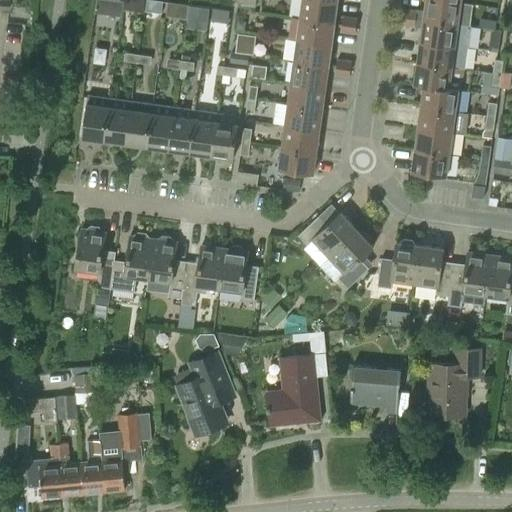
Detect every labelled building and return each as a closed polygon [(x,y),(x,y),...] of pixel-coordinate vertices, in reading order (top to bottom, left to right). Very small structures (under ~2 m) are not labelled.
[(2,0),(0,0),(0,2),(0,9),(9,11),(10,1),(2,0)] [(169,0),(166,14),(188,19),(186,26),(205,31),(211,9),(173,0),(169,0)] [(328,0),(302,0),(300,18),(334,22),(337,1),(328,0)] [(441,0),(426,0),(424,19),(458,24),(461,3),(441,0)] [(228,22),(231,10),(214,7),(212,19),(228,22)] [(403,9),(402,16),(415,18),(417,11),(403,9)] [(343,16),(342,23),(356,25),(357,18),(343,16)] [(414,26),(415,18),(402,16),(400,24),(414,26)] [(331,44),(334,22),(300,18),(292,17),(288,39),(297,40),(297,39),(331,44)] [(455,46),(467,47),(470,26),(458,24),(424,19),(420,41),(455,46)] [(355,34),(356,25),(342,23),(341,32),(355,34)] [(297,40),(294,60),(328,65),(331,44),(297,39),(297,40)] [(248,42),(239,41),(237,53),(246,54),(248,42)] [(420,41),(417,62),(464,68),(467,47),(455,46),(420,41)] [(139,55),(138,63),(150,65),(151,56),(139,55)] [(337,59),(336,66),(350,68),(351,61),(337,59)] [(294,60),(291,82),(325,87),(328,65),(294,60)] [(493,73),(501,74),(503,61),(495,60),(493,73)] [(414,84),(424,86),(424,85),(449,89),(449,88),(458,89),(461,89),(464,68),(417,62),(414,84)] [(223,66),(223,75),(236,76),(237,68),(223,66)] [(349,77),(350,68),(336,66),(335,75),(349,77)] [(501,74),(493,73),(491,86),(499,87),(501,74)] [(322,109),(325,87),(291,82),(288,104),(322,109)] [(248,98),(256,99),(258,86),(250,85),(248,98)] [(424,86),(421,106),(455,111),(458,89),(449,88),(449,89),(424,85),(424,86)] [(105,141),(111,98),(88,95),(82,137),(105,141)] [(105,141),(126,144),(132,101),(111,98),(105,141)] [(256,99),(248,98),(246,112),(254,113),(256,99)] [(126,144),(148,147),(154,104),(132,101),(126,144)] [(275,101),(273,122),(282,123),(284,102),(275,101)] [(487,116),(495,117),(497,103),(489,102),(487,116)] [(148,147),(169,150),(175,107),(154,104),(148,147)] [(288,104),(285,125),(319,130),(322,109),(288,104)] [(421,106),(418,128),(452,133),(455,111),(421,106)] [(169,150),(191,153),(196,110),(175,107),(169,150)] [(191,153),(211,156),(217,113),(196,110),(191,153)] [(217,113),(211,156),(233,159),(239,116),(217,113)] [(495,117),(487,116),(485,129),(493,130),(495,117)] [(316,152),(319,130),(285,125),(282,147),(316,152)] [(242,141),(250,142),(252,129),(244,128),(242,141)] [(418,128),(415,149),(449,154),(452,133),(418,128)] [(511,158),(511,139),(498,137),(495,158),(511,161),(511,158)] [(250,142),(242,141),(240,154),(248,156),(250,142)] [(481,159),(489,160),(491,146),(483,145),(481,159)] [(313,174),(316,152),(282,147),(279,169),(313,174)] [(446,176),(449,154),(415,149),(412,171),(446,176)] [(485,187),(489,160),(481,159),(479,172),(473,184),(473,185),(485,187)] [(511,162),(495,160),(493,173),(511,176),(511,169),(511,162)] [(484,198),(485,187),(473,185),(471,196),(484,198)] [(312,241),(328,257),(357,229),(341,212),(328,224),(319,215),(298,235),(308,245),(312,241)] [(97,287),(111,289),(115,260),(114,260),(115,252),(103,250),(106,232),(102,231),(99,227),(91,226),(87,229),(81,228),(76,268),(99,271),(97,287)] [(360,233),(357,229),(328,257),(343,273),(338,278),(348,288),(369,268),(360,259),(373,247),(371,244),(371,238),(365,233),(360,233)] [(137,276),(148,278),(154,239),(149,238),(146,233),(138,232),(133,236),(130,235),(126,262),(115,260),(111,289),(135,292),(137,276)] [(169,297),(182,298),(186,270),(185,270),(173,268),(177,242),(173,241),(170,237),(162,236),(158,239),(154,239),(148,278),(171,281),(169,297)] [(393,281),(415,284),(421,245),(415,244),(412,240),(404,239),(400,242),(396,242),(394,259),(381,258),(377,286),(392,288),(393,281)] [(207,286),(220,288),(225,248),(201,245),(199,263),(186,261),(185,270),(186,270),(182,298),(181,303),(195,305),(197,292),(206,293),(207,286)] [(436,294),(449,296),(452,275),(453,266),(441,264),(443,248),(421,245),(415,284),(437,288),(436,294)] [(229,249),(225,248),(220,288),(242,291),(241,298),(254,300),(259,266),(258,266),(257,271),(246,270),(248,252),(245,251),(241,247),(233,246),(229,249)] [(464,276),(452,275),(449,296),(448,305),(461,307),(464,292),(486,295),(491,255),(467,252),(464,276)] [(511,275),(511,257),(491,255),(486,295),(508,298),(506,313),(511,313),(511,284),(511,285),(511,275)] [(107,305),(109,290),(96,288),(94,304),(107,305)] [(326,357),(324,332),(294,335),(294,342),(311,340),(312,355),(280,358),(283,390),(268,391),(269,406),(267,406),(267,411),(269,411),(271,425),(299,422),(299,421),(298,422),(297,417),(306,416),(306,421),(305,421),(306,422),(321,420),(315,358),(326,357)] [(429,395),(431,395),(430,412),(419,412),(419,413),(466,414),(466,376),(480,376),(481,348),(456,348),(455,365),(430,364),(429,395)] [(216,353),(198,360),(188,364),(190,369),(177,373),(175,377),(190,416),(188,417),(193,430),(224,418),(212,387),(227,381),(216,353)] [(397,413),(401,370),(400,370),(399,370),(354,366),(354,365),(353,365),(349,404),(350,404),(350,403),(383,406),(382,412),(397,413)] [(75,375),(76,393),(96,391),(94,373),(75,375)] [(67,396),(55,397),(57,419),(68,418),(67,396)] [(26,400),(27,412),(43,411),(44,422),(57,420),(57,419),(55,397),(26,400)] [(112,439),(99,441),(104,491),(125,489),(123,459),(114,460),(112,439)] [(99,441),(91,441),(86,442),(88,463),(80,463),(83,493),(104,491),(99,441)] [(50,445),(51,459),(26,461),(29,487),(42,486),(43,496),(64,494),(59,444),(50,445)] [(66,444),(59,444),(64,494),(83,493),(80,463),(68,464),(66,444)]
